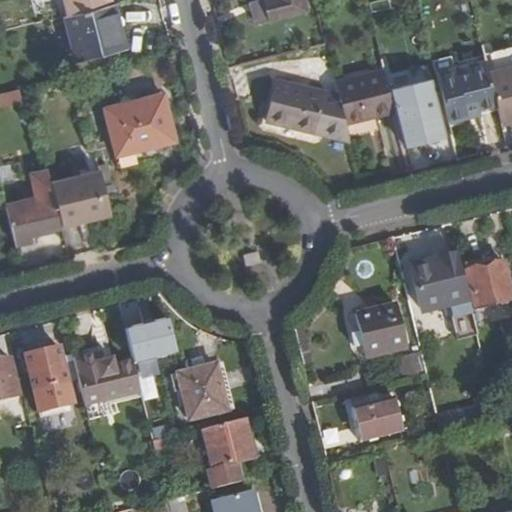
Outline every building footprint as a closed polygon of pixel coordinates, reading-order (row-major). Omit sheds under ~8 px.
[(108,6),(118,3),(116,0),(68,0),(71,15),(72,15),(108,6)] [(263,0),(267,18),(309,10),(306,0),(263,0)] [(130,48),(118,3),(108,6),(120,51),(130,48)] [(120,51),(108,6),(72,15),(71,15),(81,59),(120,51)] [(478,108),(496,103),(488,72),(485,60),(437,72),(449,120),(464,117),(466,111),(478,108)] [(496,103),(499,118),(511,114),(511,66),(488,72),(496,103)] [(393,110),(383,71),(334,82),(344,123),(393,110)] [(325,91),(279,79),(272,120),(316,132),(348,140),(344,123),(337,94),(325,91)] [(26,100),(23,89),(0,95),(3,106),(26,100)] [(109,108),(120,154),(179,141),(167,94),(109,108)] [(435,116),(442,114),(438,96),(395,107),(406,146),(440,138),(437,124),(435,116)] [(466,111),(464,117),(476,114),(478,108),(466,111)] [(444,122),(442,114),(435,116),(437,124),(444,122)] [(511,114),(499,118),(501,123),(511,120),(511,114)] [(351,132),(378,129),(377,119),(350,122),(351,132)] [(103,168),(101,164),(76,170),(78,174),(103,168)] [(64,225),(114,212),(103,168),(78,174),(53,180),(64,225)] [(53,180),(51,170),(35,174),(40,195),(8,204),(18,244),(34,240),(32,234),(65,227),(64,225),(53,180)] [(511,299),(498,243),(461,253),(475,309),(511,300),(511,299)] [(260,263),(257,252),(243,256),(245,267),(260,263)] [(469,304),(456,254),(431,260),(434,270),(411,276),(417,302),(448,295),(451,308),(469,304)] [(408,265),(411,276),(434,270),(431,260),(408,265)] [(356,347),(363,344),(366,357),(406,347),(395,304),(356,314),(360,333),(353,335),(356,347)] [(152,322),(127,329),(135,358),(138,371),(163,364),(152,322)] [(70,380),(60,343),(26,352),(35,388),(70,380)] [(113,399),(143,391),(138,371),(135,358),(117,363),(115,357),(106,359),(103,351),(75,357),(87,405),(90,418),(116,411),(113,399)] [(401,376),(420,371),(416,353),(397,357),(401,376)] [(13,356),(0,359),(0,397),(20,393),(13,356)] [(401,427),(395,402),(353,412),(359,438),(401,427)] [(468,403),(434,412),(434,415),(461,409),(465,427),(482,422),(478,405),(469,408),(468,403)] [(435,418),(439,433),(442,432),(462,427),(465,427),(461,409),(434,415),(435,418)] [(34,426),(30,411),(24,413),(25,414),(28,428),(34,426)] [(28,428),(25,414),(16,416),(19,430),(28,428)] [(245,418),(218,425),(211,464),(211,466),(209,475),(212,488),(244,479),(239,459),(254,455),(245,418)] [(151,424),(156,441),(168,438),(164,422),(151,424)] [(257,511),(252,491),(212,501),(214,511),(257,511)] [(191,511),(186,494),(169,498),(172,511),(191,511)]
